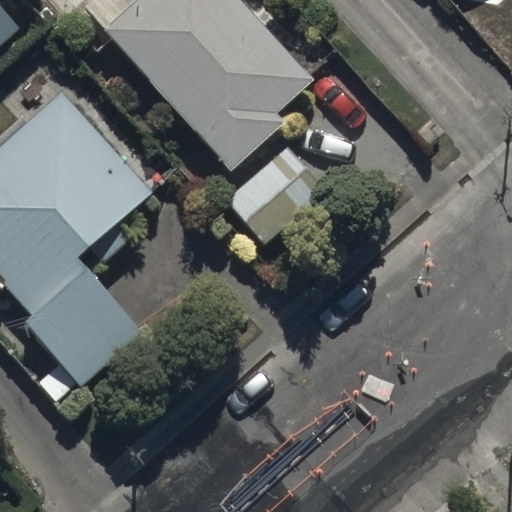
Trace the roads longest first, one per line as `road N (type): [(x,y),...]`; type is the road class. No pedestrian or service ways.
road 1 (residential): [(511,251),(221,511)]
road 2 (residential): [(115,511),(0,379)]
